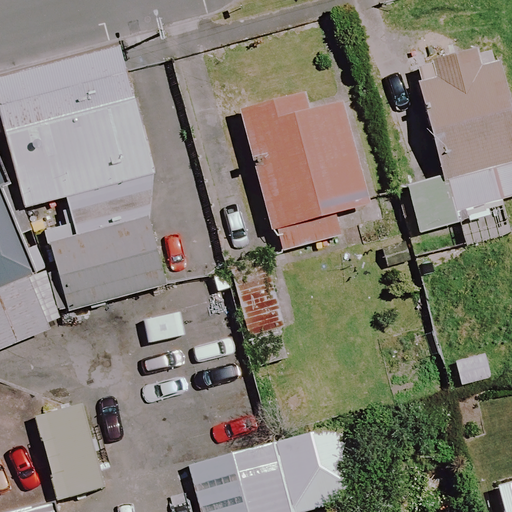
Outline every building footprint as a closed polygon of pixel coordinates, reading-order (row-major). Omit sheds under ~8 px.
[(137,50),(13,77),(41,205),(165,178),(137,50)] [(500,203),(511,199),(511,130),(492,52),(412,73),(439,178),(403,187),(415,236),(502,214),(500,203)] [(239,112),(268,233),(365,210),(340,107),(309,114),(305,96),(239,112)] [(0,139),(0,325),(67,297),(0,139)] [(168,213),(60,236),(76,310),(184,287),(168,213)] [(282,364),(273,328),(244,335),(253,371),(282,364)] [(110,482),(88,402),(43,414),(65,494),(110,482)] [(341,425),(270,444),(287,511),(307,511),(360,498),(341,425)] [(287,511),(270,444),(182,467),(193,511),(287,511)] [(61,511),(59,503),(25,511),(61,511)]
